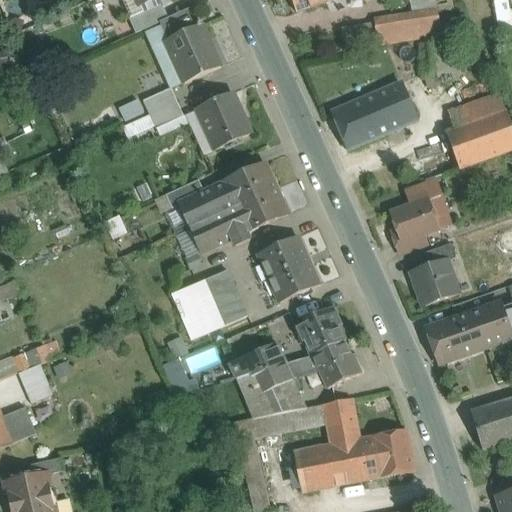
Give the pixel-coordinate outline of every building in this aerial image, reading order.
[(291,0),(297,14),(336,0),(335,0),(291,0)] [(437,10),(434,0),(415,0),(409,3),(412,14),(437,10)] [(450,0),(434,0),(437,10),(438,14),(453,12),(450,0)] [(162,5),(129,20),(136,35),(160,24),(168,20),(162,5)] [(508,9),(496,11),(499,31),(511,29),(508,9)] [(168,20),(160,24),(168,42),(199,28),(191,10),(168,20)] [(376,24),(379,45),(442,36),(438,14),(437,10),(412,14),(375,20),(376,24)] [(360,27),(341,30),(346,53),(379,47),(379,45),(376,24),(360,27)] [(168,42),(165,43),(184,85),(221,69),(202,26),(199,28),(168,42)] [(439,41),(419,43),(422,79),(425,79),(426,87),(443,86),(439,41)] [(400,85),(364,101),(380,138),(416,122),(400,85)] [(171,90),(143,102),(150,116),(178,104),(171,90)] [(229,96),(196,111),(215,152),(251,136),(243,118),(240,120),(229,96)] [(500,96),(448,115),(454,131),(506,112),(500,96)] [(364,101),(332,114),(348,151),(380,138),(364,101)] [(178,104),(150,116),(156,130),(184,118),(178,104)] [(454,131),(446,134),(452,151),(460,171),(511,152),(511,128),(506,112),(454,131)] [(452,151),(427,160),(434,180),(460,171),(452,151)] [(223,184),(224,186),(235,210),(276,190),(264,165),(223,184)] [(198,182),(166,197),(172,210),(180,207),(180,206),(204,194),(198,182)] [(435,182),(407,192),(412,208),(440,198),(435,182)] [(191,230),(235,210),(224,186),(204,194),(180,206),(180,207),(191,230)] [(276,190),(235,210),(247,235),(288,216),(276,190)] [(412,208),(392,215),(402,243),(450,226),(440,198),(412,208)] [(250,241),(247,235),(235,210),(191,230),(202,254),(231,240),(235,248),(250,241)] [(298,238),(258,256),(279,305),(320,288),(298,238)] [(450,246),(417,258),(421,271),(446,262),(446,263),(455,260),(450,246)] [(421,271),(412,274),(424,308),(457,296),(446,263),(446,262),(421,271)] [(248,318),(228,272),(204,283),(224,328),(248,318)] [(10,297),(17,294),(12,283),(0,287),(0,322),(17,315),(10,297)] [(224,328),(204,283),(171,298),(192,343),(224,328)] [(499,306),(428,331),(440,365),(511,340),(499,306)] [(332,310),(295,327),(303,345),(306,344),(312,358),(345,344),(338,329),(340,327),(332,310)] [(345,344),(312,358),(320,375),(327,391),(362,375),(354,357),(352,358),(345,344)] [(276,345),(230,366),(237,382),(250,377),(251,379),(284,364),(285,366),(286,366),(276,345)] [(190,371),(219,361),(215,348),(168,364),(176,388),(193,382),(190,371)] [(284,364),(251,379),(253,383),(240,389),(254,420),(254,421),(285,415),(305,411),(293,383),(285,366),(284,364)] [(40,366),(18,375),(27,396),(49,387),(40,366)] [(511,401),(471,414),(482,452),(511,442),(511,401)] [(305,411),(285,415),(289,434),(327,427),(331,447),(358,442),(360,441),(352,402),(305,411)] [(0,414),(0,451),(13,446),(36,436),(25,410),(2,419),(0,414)] [(254,420),(233,424),(253,511),(270,511),(253,441),(289,434),(285,415),(254,421),(254,420)] [(360,441),(358,442),(366,483),(415,473),(407,432),(360,441)] [(331,447),(293,454),(302,495),(366,483),(358,442),(331,447)] [(60,461),(31,467),(33,479),(45,476),(46,477),(63,474),(60,461)] [(33,479),(6,485),(12,511),(53,511),(53,510),(57,504),(54,492),(48,489),(46,477),(45,476),(33,479)] [(511,511),(511,492),(496,498),(499,511),(511,511)]
